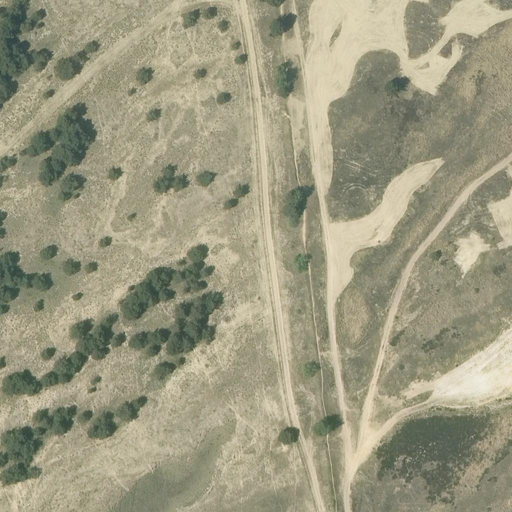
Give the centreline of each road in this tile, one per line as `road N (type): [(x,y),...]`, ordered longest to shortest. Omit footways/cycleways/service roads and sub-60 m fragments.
road 1 (track): [(245,0),(289,418),(320,511)]
road 2 (track): [(293,0),(325,223),(344,493)]
road 3 (track): [(511,154),(472,182),(406,269),(344,493)]
road 4 (track): [(0,158),(180,0)]
